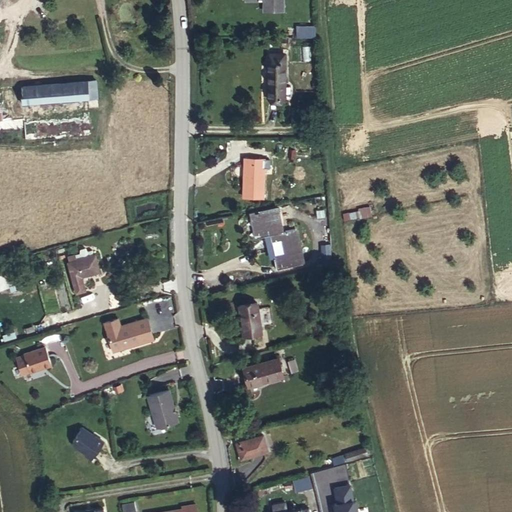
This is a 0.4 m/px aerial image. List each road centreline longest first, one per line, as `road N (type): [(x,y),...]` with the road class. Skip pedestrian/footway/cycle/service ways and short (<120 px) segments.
road 1 (tertiary): [(168,0),(177,39),(180,291),(217,511)]
road 2 (track): [(322,10),(332,175),(360,397),(390,511)]
